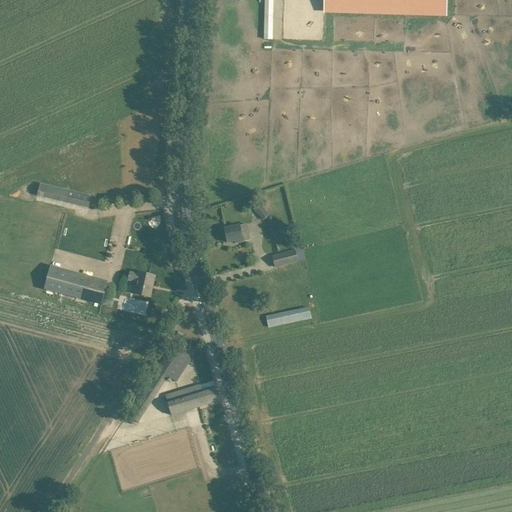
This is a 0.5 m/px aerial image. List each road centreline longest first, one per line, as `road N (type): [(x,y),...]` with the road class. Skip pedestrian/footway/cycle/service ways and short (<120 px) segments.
road 1 (tertiary): [(266,511),(203,290),(183,186),(196,0)]
road 2 (track): [(48,511),(193,293)]
